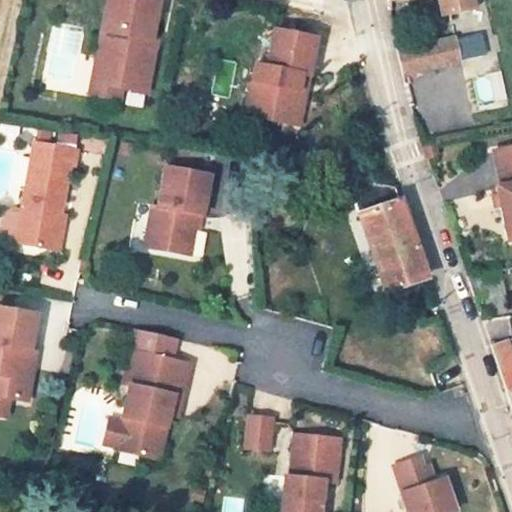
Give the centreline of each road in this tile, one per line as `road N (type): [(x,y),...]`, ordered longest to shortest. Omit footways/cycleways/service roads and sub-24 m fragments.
road 1 (tertiary): [(367,0),(408,165),(500,443)]
road 2 (residential): [(500,443),(279,375),(264,345),(84,301)]
